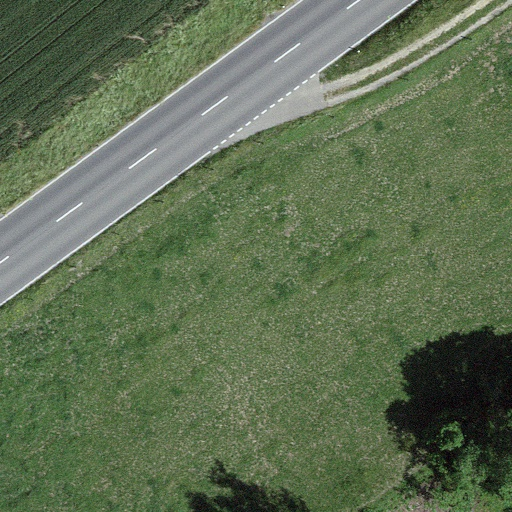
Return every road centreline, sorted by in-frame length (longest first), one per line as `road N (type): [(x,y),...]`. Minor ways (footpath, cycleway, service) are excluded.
road 1 (secondary): [(0,264),(364,0)]
road 2 (track): [(247,84),(337,100),(485,0)]
